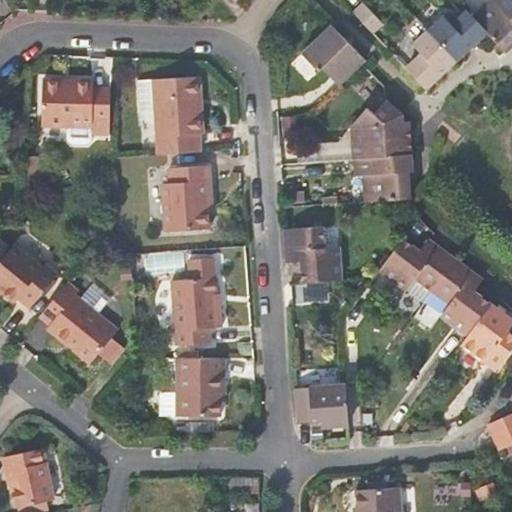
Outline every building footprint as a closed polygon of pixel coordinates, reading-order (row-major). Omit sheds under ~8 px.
[(366,0),(355,10),(374,29),(384,20),(366,0)] [(511,0),(488,0),(474,14),(488,29),(507,49),(511,43),(511,0)] [(444,14),(430,27),(459,57),(488,29),(474,14),(469,9),(453,23),(444,14)] [(322,66),(339,84),(364,61),(366,58),(342,32),(333,22),(302,52),(318,69),(322,66)] [(424,50),(409,65),(429,85),(459,57),(430,27),(415,41),(424,50)] [(110,84),(91,83),(91,76),(43,75),(42,123),(90,124),(90,117),(109,117),(110,84)] [(156,115),(159,151),(202,149),(200,133),(206,132),(201,75),(139,79),(142,116),(156,115)] [(350,122),(353,156),(354,156),(413,152),(411,127),(404,126),(403,111),(387,97),(373,110),(367,105),(350,122)] [(363,174),(364,199),(407,196),(412,196),(410,170),(414,169),(413,152),(354,156),(356,173),(363,174)] [(207,197),(213,196),(210,162),(171,165),(172,180),(163,180),(167,230),(209,227),(208,207),(207,197)] [(304,190),(287,192),(288,202),(304,200),(304,190)] [(303,257),(304,279),(306,279),(327,278),(342,277),(337,222),(286,225),(288,246),(289,258),(303,257)] [(422,250),(404,237),(382,267),(427,299),(436,287),(458,258),(431,238),(422,250)] [(11,248),(0,239),(0,287),(14,300),(19,295),(31,305),(57,272),(46,262),(44,265),(15,242),(11,248)] [(216,301),(215,288),(214,274),(212,255),(187,257),(189,277),(171,278),(176,341),(211,339),(210,324),(222,322),(220,301),(216,301)] [(484,276),(458,258),(436,287),(453,300),(444,313),(470,332),(492,303),(474,290),(484,276)] [(328,285),(327,278),(306,279),(307,287),(328,285)] [(92,358),(96,353),(105,360),(118,344),(109,337),(117,328),(75,293),(79,288),(67,279),(39,313),(50,323),(47,327),(67,343),(70,340),(92,358)] [(511,346),(511,331),(509,329),(503,325),(509,315),(492,303),(470,332),(463,341),(498,366),(511,346)] [(511,323),(511,317),(509,315),(503,325),(509,329),(511,323)] [(122,347),(118,344),(105,360),(109,363),(122,347)] [(221,371),(226,371),(225,355),(200,355),(178,355),(177,355),(178,388),(165,389),(166,413),(222,412),(222,397),(221,371)] [(348,380),(299,383),(302,418),(324,417),(331,416),(332,421),(351,420),(348,380)] [(511,411),(491,421),(495,433),(511,426),(511,411)] [(501,447),(511,442),(511,426),(495,433),(501,447)] [(0,457),(4,472),(8,471),(11,485),(15,506),(17,506),(48,499),(53,498),(42,449),(0,457)] [(368,476),(368,484),(392,482),(391,475),(368,476)] [(458,480),(458,490),(467,489),(466,479),(458,480)] [(402,511),(400,482),(392,482),(368,484),(359,485),(360,501),(361,511),(402,511)] [(21,511),(49,506),(48,499),(17,506),(18,511),(21,511)]
